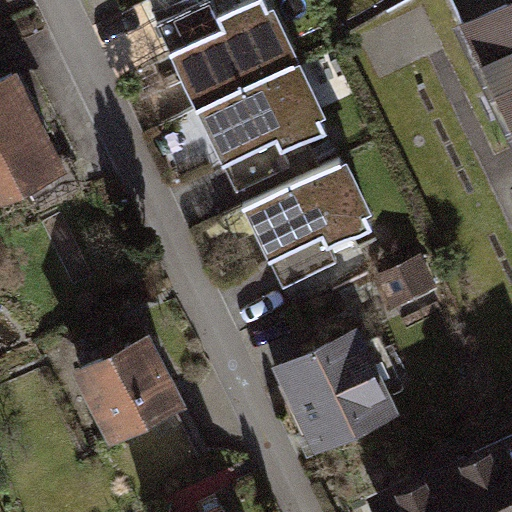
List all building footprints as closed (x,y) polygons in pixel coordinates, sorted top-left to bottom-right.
[(225,30),(172,55),(198,110),(300,63),(274,8),(267,12),(261,0),(259,0),(219,19),(225,30)] [(462,0),(511,106),(511,0),(333,0),(348,33),(418,0),(462,0)] [(300,63),(198,110),(224,165),(277,140),(282,152),(325,132),(319,120),(325,118),(300,63)] [(15,73),(0,80),(0,203),(65,171),(15,73)] [(346,161),(245,210),(283,287),(335,262),(328,249),(370,229),(364,217),(372,213),(346,161)] [(437,286),(421,253),(375,276),(391,308),(437,286)] [(357,329),(273,368),(314,455),(398,416),(357,329)] [(150,336),(73,374),(109,448),(187,410),(150,336)] [(511,511),(511,435),(367,498),(373,511),(511,511)]
